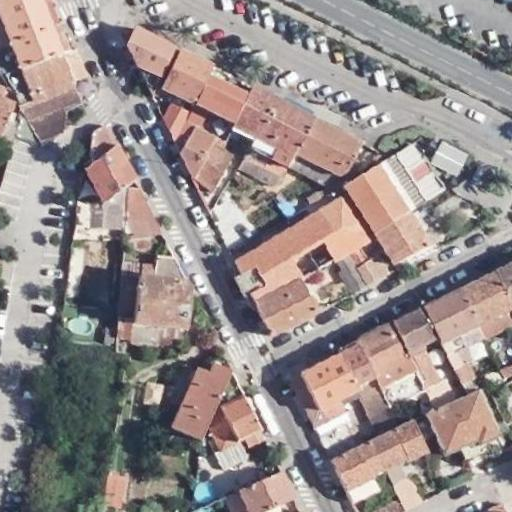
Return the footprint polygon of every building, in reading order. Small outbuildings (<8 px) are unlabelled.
[(42,0),(0,0),(0,31),(6,29),(5,27),(46,9),(42,0)] [(6,29),(0,31),(0,49),(12,45),(14,51),(55,34),(46,9),(5,27),(6,29)] [(175,49),(134,28),(126,44),(142,74),(143,78),(157,84),(152,95),(153,97),(175,49)] [(12,45),(0,49),(0,65),(17,97),(20,101),(27,95),(23,89),(26,84),(69,67),(67,63),(78,59),(68,32),(57,37),(55,34),(14,51),(12,45)] [(213,67),(179,51),(162,87),(194,103),(194,104),(208,76),(208,77),(213,67)] [(14,106),(9,123),(37,130),(58,115),(60,96),(76,87),(69,67),(26,84),(23,89),(27,95),(20,101),(17,97),(14,106)] [(243,83),(213,67),(208,77),(239,92),(243,83)] [(208,76),(194,104),(233,124),(247,96),(239,92),(208,77),(208,76)] [(152,95),(157,84),(143,78),(152,95)] [(0,123),(8,127),(9,123),(14,106),(4,102),(10,88),(0,83),(0,123)] [(278,100),(252,87),(247,96),(233,124),(257,135),(278,100)] [(313,118),(278,100),(257,135),(280,146),(295,154),(313,118)] [(185,123),(190,113),(171,103),(163,119),(175,142),(176,142),(177,141),(185,123)] [(83,147),(80,149),(79,152),(103,199),(104,199),(103,225),(116,226),(117,222),(121,171),(130,164),(99,109),(89,115),(83,147)] [(362,143),(313,118),(295,154),(339,177),(347,173),(362,143)] [(194,178),(212,144),(216,137),(185,123),(177,141),(184,145),(180,153),(192,179),(194,178)] [(270,158),(273,160),(280,146),(257,135),(250,148),(270,158)] [(416,142),(393,156),(423,203),(445,189),(416,142)] [(232,154),(212,144),(194,178),(192,179),(213,192),(232,154)] [(295,154),(280,146),(273,160),(288,168),(295,154)] [(339,177),(295,154),(288,168),(325,186),(339,177)] [(408,213),(423,203),(393,156),(379,165),(408,213)] [(273,160),(270,158),(264,169),(277,175),(282,178),(288,168),(273,160)] [(277,175),(264,169),(243,160),(238,170),(271,185),(277,175)] [(133,170),(130,164),(121,171),(117,222),(156,217),(133,170)] [(311,205),(306,209),(312,217),(349,196),(374,234),(408,213),(379,165),(343,186),(311,205)] [(307,198),(311,205),(343,186),(339,179),(307,198)] [(312,217),(235,264),(269,335),(317,312),(301,280),(335,260),(341,270),(338,272),(351,295),(367,287),(347,252),(359,245),(373,237),(375,236),(374,234),(349,196),(312,217)] [(408,213),(374,234),(375,236),(373,237),(379,246),(392,266),(429,246),(408,213)] [(347,252),(367,287),(389,274),(378,255),(368,261),(365,255),(379,246),(373,237),(359,245),(347,252)] [(179,312),(184,274),(178,265),(176,258),(169,243),(152,239),(151,249),(136,246),(135,259),(115,256),(111,300),(129,301),(128,307),(179,312)] [(115,243),(115,256),(135,259),(136,246),(115,243)] [(511,245),(489,256),(511,303),(511,245)] [(470,311),(452,275),(418,293),(436,329),(452,321),(457,332),(476,322),(470,311)] [(428,323),(414,295),(387,309),(401,337),(420,328),(428,323)] [(111,300),(109,320),(177,329),(179,312),(128,307),(129,301),(111,300)] [(397,342),(382,311),(351,327),(381,390),(418,372),(411,358),(403,343),(402,339),(397,342)] [(452,321),(436,329),(442,340),(447,337),(457,332),(452,321)] [(431,328),(428,323),(420,328),(423,333),(431,328)] [(381,390),(351,327),(334,335),(336,340),(286,363),(309,413),(323,406),(318,394),(333,387),(339,399),(355,391),(370,422),(385,415),(391,412),(381,390)] [(420,328),(401,337),(402,339),(403,343),(416,336),(423,333),(420,328)] [(416,336),(403,343),(411,358),(424,353),(416,336)] [(447,337),(442,340),(461,380),(469,375),(479,371),(496,363),(492,355),(491,352),(469,363),(467,357),(464,358),(458,345),(452,348),(447,337)] [(225,358),(218,342),(212,342),(191,357),(167,415),(195,427),(201,414),(212,387),(225,358)] [(511,355),(511,345),(502,350),(506,358),(511,355)] [(492,355),(496,363),(506,358),(502,350),(492,355)] [(411,358),(418,372),(419,376),(433,369),(424,353),(411,358)] [(258,423),(225,358),(212,387),(216,393),(212,396),(203,414),(215,435),(248,419),(252,427),(258,423)] [(490,422),(469,375),(461,380),(448,386),(429,395),(419,399),(438,440),(452,434),(457,445),(477,435),(474,430),(490,422)] [(318,394),(323,406),(339,399),(333,387),(318,394)] [(405,406),(391,412),(385,415),(398,445),(399,447),(420,438),(405,406)] [(334,409),(312,420),(324,445),(351,431),(342,412),(338,414),(334,409)] [(370,422),(365,425),(378,454),(393,485),(398,496),(415,489),(404,467),(401,462),(399,463),(392,448),(398,445),(385,415),(370,422)] [(351,431),(324,445),(339,476),(367,464),(366,460),(378,454),(365,425),(351,431)] [(287,482),(274,455),(234,476),(246,502),(287,482)] [(102,461),(97,489),(113,492),(118,463),(102,461)] [(367,464),(339,476),(344,487),(371,474),(367,464)] [(370,496),(375,507),(398,496),(393,485),(370,496)] [(302,511),(295,496),(262,511),(302,511)] [(370,496),(352,504),(355,511),(365,511),(375,507),(370,496)] [(170,511),(172,504),(154,501),(154,511),(138,509),(137,511),(170,511)]
